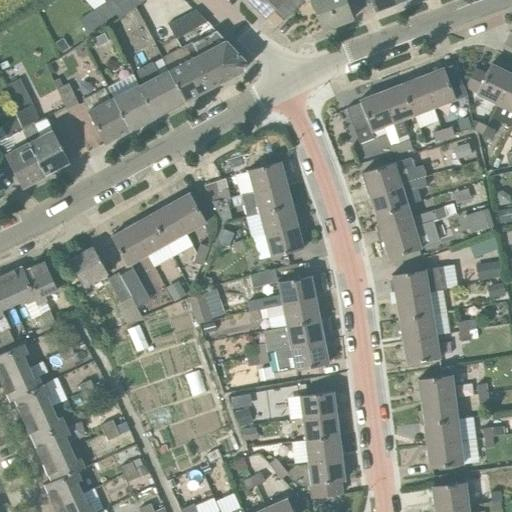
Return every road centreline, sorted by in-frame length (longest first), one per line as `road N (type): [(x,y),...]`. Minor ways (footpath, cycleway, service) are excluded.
road 1 (residential): [(385,511),(354,286),(288,84)]
road 2 (residential): [(0,238),(288,84)]
road 3 (residential): [(288,84),(501,0)]
